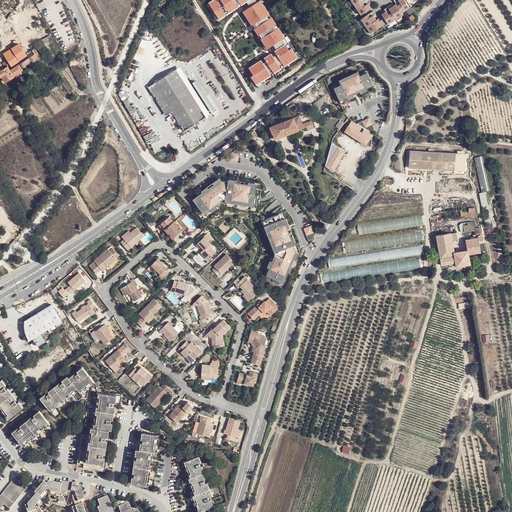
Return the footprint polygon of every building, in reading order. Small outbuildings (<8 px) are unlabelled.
[(259,0),(215,0),(207,6),(216,20),(246,0),(250,7),(246,10),(270,46),(272,44),(276,49),(246,69),(258,87),(299,60),(259,0)] [(366,0),(355,8),(360,15),(370,8),(367,4),(369,3),(367,0),(366,0)] [(393,0),(395,4),(401,13),(408,8),(403,0),(398,0),(397,1),(396,0),(393,0)] [(390,5),(386,7),(395,20),(396,21),(401,17),(400,16),(402,15),(401,13),(395,4),(391,7),(390,5)] [(387,24),(395,20),(386,7),(383,9),(385,12),(381,15),(383,18),(387,24)] [(365,27),(375,20),(372,16),(374,14),(372,11),(360,20),(365,27)] [(155,25),(169,15),(166,12),(152,22),(155,25)] [(378,22),(377,19),(375,20),(365,27),(369,33),(382,25),(383,27),(387,24),(383,18),(378,22)] [(26,41),(37,33),(35,29),(23,37),(26,41)] [(11,66),(5,69),(0,72),(0,79),(1,81),(4,80),(5,81),(15,75),(16,76),(18,76),(22,74),(22,72),(22,70),(24,70),(22,67),(26,65),(26,64),(33,60),(33,61),(37,59),(35,56),(38,54),(34,48),(26,53),(20,44),(5,53),(11,66)] [(154,84),(176,70),(171,63),(142,83),(163,117),(172,112),(154,84)] [(206,117),(176,70),(154,84),(172,112),(184,131),(206,117)] [(352,95),(356,93),(359,92),(360,93),(366,90),(373,87),(367,74),(360,77),(359,75),(353,78),(352,76),(349,78),(345,80),(346,81),(340,83),(341,86),(333,89),(339,102),(347,99),(353,96),(352,95)] [(323,95),(313,103),(317,107),(327,100),(323,95)] [(275,140),(304,127),(299,116),(270,127),(275,140)] [(357,124),(371,133),(374,129),(368,118),(357,124)] [(311,119),(305,121),(308,129),(313,127),(311,119)] [(236,149),(226,157),(226,160),(238,162),(239,150),(236,149)] [(410,150),(409,167),(454,170),(455,152),(410,150)] [(482,156),(474,158),(482,193),(490,191),(482,156)] [(193,198),(202,211),(208,206),(210,208),(215,204),(221,200),(220,198),(223,196),(223,197),(226,197),(233,198),(233,199),(244,201),(251,202),(258,203),(260,188),(253,187),(253,185),(247,184),(247,183),(243,182),(243,183),(239,182),(236,181),(236,182),(229,181),(220,179),(214,184),(212,182),(209,184),(210,186),(207,188),(208,188),(202,192),(193,198)] [(474,208),(467,209),(468,213),(463,213),(463,214),(464,217),(476,217),(474,208)] [(358,225),(359,235),(424,226),(422,215),(358,225)] [(270,278),(284,284),(288,274),(290,268),(291,268),(293,264),(296,266),(297,262),(296,261),(294,260),(297,254),(293,245),(291,238),(290,235),(289,235),(288,232),(289,231),(287,228),(284,222),(282,223),(280,216),(265,222),(268,229),(271,235),(275,245),(278,252),(279,254),(277,257),(276,257),(273,264),(270,270),(273,271),(270,278)] [(166,230),(173,223),(169,217),(162,224),(163,226),(166,229),(166,230)] [(181,230),(174,222),(173,223),(166,230),(172,238),(181,230)] [(247,227),(242,223),(238,227),(243,232),(247,227)] [(473,231),(472,226),(471,224),(471,223),(463,224),(464,232),(473,231)] [(318,233),(315,226),(304,230),(308,242),(311,241),(318,233)] [(125,240),(127,242),(139,232),(136,228),(134,230),(131,233),(129,231),(122,236),(125,240)] [(181,230),(172,238),(175,242),(184,234),(181,230)] [(345,242),(346,252),(423,240),(421,230),(345,242)] [(127,242),(123,245),(128,251),(132,247),(130,245),(135,241),(137,243),(144,238),(139,232),(127,242)] [(441,265),(455,263),(453,250),(451,241),(450,234),(450,233),(435,236),(441,265)] [(207,236),(200,243),(196,247),(199,250),(200,251),(201,250),(201,249),(203,250),(204,249),(208,254),(205,257),(209,261),(215,254),(210,248),(208,242),(211,240),(207,236)] [(466,244),(467,248),(468,255),(480,253),(479,243),(478,239),(477,239),(465,241),(466,244)] [(451,241),(453,250),(467,248),(466,244),(457,245),(456,240),(451,241)] [(331,269),(424,254),(422,245),(330,259),(331,269)] [(91,267),(94,271),(116,252),(113,248),(109,252),(107,249),(93,261),(94,261),(96,263),(91,267)] [(453,250),(455,263),(456,267),(470,265),(468,255),(467,248),(453,250)] [(116,252),(94,271),(96,273),(101,269),(100,267),(105,263),(109,267),(116,261),(115,259),(119,255),(116,252)] [(218,270),(215,272),(219,276),(221,274),(225,271),(227,273),(236,265),(228,256),(215,267),(218,270)] [(160,258),(153,264),(158,270),(165,265),(160,258)] [(325,284),(420,268),(419,259),(323,274),(325,284)] [(103,271),(109,267),(105,263),(100,267),(101,269),(103,271)] [(158,270),(153,264),(152,266),(156,271),(161,276),(159,278),(161,281),(168,274),(166,271),(168,269),(165,265),(158,270)] [(65,289),(68,293),(83,280),(79,275),(67,284),(69,286),(65,289)] [(83,280),(68,293),(69,295),(85,283),(83,280)] [(142,297),(138,289),(136,291),(134,287),(136,286),(137,286),(134,280),(129,283),(130,285),(121,290),(125,298),(130,296),(134,302),(142,297)] [(246,297),(249,301),(250,302),(258,295),(253,290),(255,288),(248,281),(246,283),(244,280),(236,287),(239,289),(241,288),(245,292),(247,295),(246,297)] [(186,298),(190,286),(179,282),(178,284),(174,282),(171,293),(186,298)] [(157,305),(160,302),(155,296),(139,312),(142,316),(145,319),(152,312),(153,313),(159,308),(157,305)] [(82,315),(84,318),(92,312),(94,315),(97,313),(94,308),(97,306),(91,299),(89,301),(90,303),(86,306),(83,309),(79,311),(77,309),(75,311),(79,318),(82,315)] [(254,321),(255,320),(258,318),(263,313),(265,316),(268,314),(271,317),(279,310),(269,301),(266,304),(265,303),(260,307),(259,306),(252,312),(250,314),(248,315),(254,321)] [(209,314),(211,313),(208,303),(196,306),(199,315),(197,316),(199,320),(196,321),(198,325),(205,323),(204,319),(210,317),(209,314)] [(24,322),(22,329),(29,341),(63,323),(53,305),(24,322)] [(156,316),(153,313),(152,312),(145,319),(149,322),(156,316)] [(149,322),(145,319),(142,316),(139,319),(146,325),(149,322)] [(143,328),(146,325),(139,319),(136,321),(143,328)] [(219,346),(219,344),(219,334),(221,334),(225,330),(227,332),(230,328),(223,321),(220,324),(219,323),(214,329),(213,328),(204,337),(206,339),(209,336),(213,340),(213,346),(219,346)] [(172,341),(180,334),(169,322),(159,330),(162,333),(163,332),(172,341)] [(113,338),(110,333),(106,328),(108,327),(107,325),(97,331),(105,343),(113,338)] [(259,361),(260,357),(263,358),(267,347),(264,346),(266,341),(265,338),(263,339),(261,336),(258,336),(258,333),(256,332),(252,332),(249,341),(253,342),(253,343),(256,347),(254,353),(252,359),(250,363),(261,366),(262,362),(259,361)] [(412,340),(410,347),(417,349),(418,342),(412,340)] [(250,352),(254,353),(256,347),(253,343),(253,342),(249,341),(247,346),(250,352)] [(203,351),(198,346),(195,349),(193,347),(195,346),(191,342),(189,344),(186,342),(181,347),(184,350),(182,351),(187,356),(190,353),(195,358),(203,351)] [(124,343),(118,349),(123,355),(130,349),(124,343)] [(116,366),(118,364),(125,357),(116,348),(108,357),(116,366)] [(116,366),(108,357),(105,359),(113,369),(116,366)] [(209,375),(209,378),(217,378),(218,364),(214,364),(214,368),(209,368),(209,365),(202,365),(201,374),(209,375)] [(139,381),(143,385),(144,386),(151,378),(145,372),(142,375),(137,370),(137,371),(134,369),(128,376),(136,384),(139,381)] [(82,396),(96,385),(85,372),(72,382),(71,380),(42,404),(53,416),(80,393),(82,396)] [(244,384),(243,386),(252,389),(254,381),(257,381),(258,376),(249,373),(248,377),(240,375),(237,382),(244,384)] [(401,374),(399,381),(405,383),(408,376),(401,374)] [(162,385),(159,388),(164,393),(168,390),(162,385)] [(7,389),(5,386),(0,389),(0,412),(11,425),(24,413),(6,391),(7,389)] [(157,387),(145,399),(147,402),(153,408),(166,395),(159,388),(157,387)] [(78,470),(105,474),(107,460),(104,460),(108,432),(110,433),(116,398),(98,396),(92,431),(90,430),(89,438),(83,437),(78,470)] [(147,402),(145,399),(144,401),(152,409),(153,408),(147,402)] [(186,415),(189,412),(183,406),(180,410),(177,407),(167,417),(174,424),(184,414),(186,415)] [(26,451),(53,428),(44,417),(17,440),(26,451)] [(207,434),(210,424),(209,424),(210,420),(203,418),(202,422),(199,421),(195,435),(207,439),(208,435),(207,434)] [(234,439),(237,430),(240,423),(230,419),(228,425),(231,425),(229,429),(227,428),(226,430),(225,429),(223,435),(234,439)] [(130,486),(145,488),(150,453),(154,453),(157,436),(141,433),(138,450),(136,450),(130,486)] [(343,446),(341,452),(349,454),(351,448),(343,446)] [(205,511),(205,510),(214,506),(201,475),(204,474),(197,457),(182,463),(193,489),(191,490),(193,496),(191,498),(196,511),(205,511)] [(24,491),(19,486),(21,484),(15,480),(0,498),(0,508),(2,508),(4,506),(9,510),(24,491)] [(75,503),(84,499),(80,484),(64,482),(63,485),(45,482),(35,493),(37,495),(28,504),(26,504),(28,511),(42,511),(42,508),(38,509),(37,506),(39,504),(41,506),(46,501),(44,499),(47,496),(45,493),(47,491),(50,491),(50,495),(55,496),(55,499),(59,499),(59,497),(63,497),(63,495),(72,497),(75,503)] [(111,511),(108,502),(107,499),(99,501),(100,503),(98,504),(100,508),(98,508),(99,511),(111,511)] [(139,511),(138,511),(134,511),(133,509),(132,510),(129,503),(121,506),(119,502),(116,503),(119,511),(139,511)]
